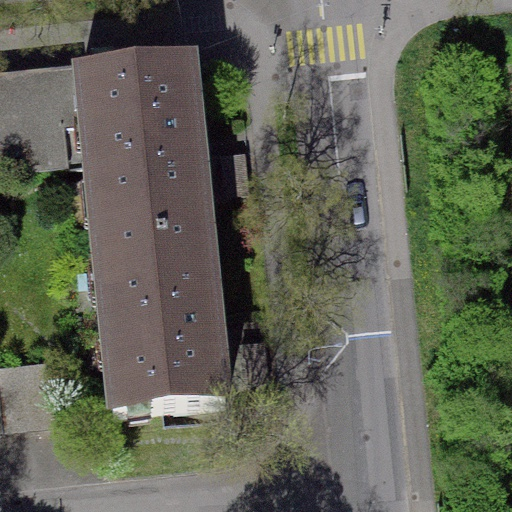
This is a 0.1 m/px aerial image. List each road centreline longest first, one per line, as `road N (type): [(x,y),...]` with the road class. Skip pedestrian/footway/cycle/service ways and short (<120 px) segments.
road 1 (residential): [(367,481),(330,0)]
road 2 (residential): [(67,511),(367,481)]
